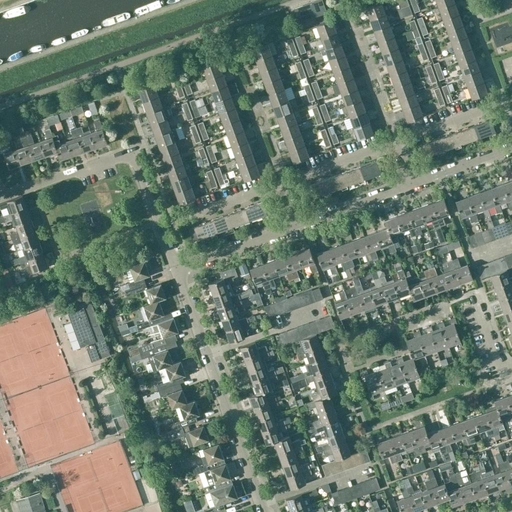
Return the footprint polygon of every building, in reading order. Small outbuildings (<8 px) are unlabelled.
[(322,0),(317,0),(294,9),(299,23),(327,13),(322,0)] [(459,13),(455,1),(439,7),(443,18),(459,13)] [(366,7),(370,19),(386,13),(382,2),(366,7)] [(374,30),(392,24),(392,22),(389,23),(386,13),(370,19),(374,30)] [(463,24),(459,13),(443,18),(447,30),(463,24)] [(417,18),(420,27),(425,25),(422,16),(417,18)] [(409,20),(412,30),(417,28),(414,19),(409,20)] [(317,25),(321,37),(336,31),(332,20),(317,25)] [(394,23),(392,24),(374,30),(378,42),(394,36),(391,26),(395,25),(394,23)] [(463,24),(447,30),(451,41),(467,35),(463,24)] [(336,31),(321,37),(325,48),(340,43),(336,31)] [(295,36),(298,45),(303,43),(300,35),(295,36)] [(451,41),(455,52),(471,47),(467,35),(451,41)] [(394,36),(378,42),(382,53),(398,47),(394,36)] [(287,39),(290,48),(295,46),(292,37),(287,39)] [(417,44),(420,52),(425,50),(422,42),(417,44)] [(252,49),(257,60),(272,55),(268,43),(252,49)] [(325,48),(329,60),(344,54),(340,43),(325,48)] [(400,53),(398,47),(382,53),(386,64),(402,59),(406,57),(404,51),(400,53)] [(436,55),(433,47),(428,49),(431,57),(436,55)] [(455,52),(459,64),(475,58),(471,47),(455,52)] [(344,54),(329,60),(333,71),(348,65),(344,54)] [(257,60),(261,71),(276,66),(272,55),(257,60)] [(303,59),(306,68),(311,66),(308,58),(303,59)] [(475,58),(459,64),(463,75),(479,69),(475,58)] [(404,64),(402,59),(386,64),(390,76),(406,70),(410,69),(408,63),(404,64)] [(295,62),(298,71),(303,69),(300,60),(295,62)] [(203,66),(207,78),(222,72),(218,61),(203,66)] [(433,64),(436,72),(441,70),(438,62),(433,64)] [(353,77),(348,65),(333,71),(337,82),(353,77)] [(425,67),(428,75),(434,73),(430,65),(425,67)] [(261,71),(265,83),(280,77),(276,66),(261,71)] [(483,80),(479,69),(463,75),(467,86),(483,80)] [(406,70),(390,76),(394,87),(410,81),(406,70)] [(442,71),(441,70),(436,72),(439,80),(444,78),(443,76),(442,71)] [(207,78),(211,89),(227,84),(222,72),(207,78)] [(181,77),(184,86),(189,84),(186,75),(181,77)] [(265,83),(269,94),(284,88),(280,77),(265,83)] [(357,88),(353,77),(337,82),(341,93),(357,88)] [(173,80),(177,89),(182,87),(179,78),(173,80)] [(487,92),(483,80),(467,86),(471,98),(487,92)] [(311,82),(314,91),(319,89),(316,81),(311,82)] [(398,98),(414,92),(418,91),(416,85),(412,87),(410,81),(394,87),(398,98)] [(139,89),(143,101),(158,96),(154,84),(139,89)] [(227,84),(211,89),(215,100),(231,95),(227,84)] [(269,94),(273,105),(288,100),(284,88),(269,94)] [(361,99),(357,88),(341,93),(345,105),(361,99)] [(322,97),(319,89),(314,91),(317,99),(322,97)] [(314,100),(311,91),(306,93),(309,101),(314,100)] [(414,92),(398,98),(403,109),(418,104),(414,92)] [(452,101),(449,93),(444,95),(447,103),(452,101)] [(215,100),(219,112),(235,106),(231,95),(215,100)] [(445,104),(442,95),(436,97),(439,106),(445,104)] [(158,96),(143,101),(147,112),(162,107),(158,96)] [(189,100),(192,109),(197,107),(194,98),(189,100)] [(365,110),(361,99),(345,105),(349,116),(365,110)] [(273,105),(277,117),(292,111),(288,100),(273,105)] [(423,115),(418,104),(403,109),(407,121),(423,115)] [(235,106),(219,112),(223,123),(239,118),(235,106)] [(147,112),(151,124),(166,118),(162,107),(147,112)] [(365,110),(349,116),(353,127),(369,122),(365,110)] [(277,117),(281,128),(296,122),(292,111),(277,117)] [(323,123),(320,114),(314,116),(317,125),(323,123)] [(54,128),(61,127),(59,115),(52,116),(54,128)] [(166,118),(151,124),(155,135),(170,129),(166,118)] [(243,129),(239,118),(223,123),(227,134),(243,129)] [(491,119),(474,126),(478,137),(495,131),(491,119)] [(91,133),(96,148),(108,144),(100,120),(94,122),(97,131),(91,133)] [(198,123),(201,132),(206,130),(203,121),(198,123)] [(281,128),(285,139),(300,134),(296,122),(281,128)] [(373,133),(369,122),(353,127),(358,139),(373,133)] [(190,126),(193,135),(198,133),(195,125),(190,126)] [(460,144),(478,137),(474,126),(456,132),(460,144)] [(96,148),(91,133),(90,131),(84,133),(81,127),(76,129),(84,152),(96,148)] [(46,156),(57,152),(58,152),(53,136),(50,128),(44,130),(48,139),(41,142),(46,156)] [(74,139),(67,142),(72,156),(84,152),(76,129),(71,131),(74,139)] [(175,141),(170,129),(155,135),(159,146),(175,141)] [(247,140),(243,129),(227,134),(231,146),(247,140)] [(456,132),(439,138),(443,150),(460,144),(456,132)] [(46,156),(41,142),(34,144),(31,134),(26,136),(34,160),(46,156)] [(300,134),(285,139),(289,150),(305,145),(300,134)] [(339,143),(336,134),(331,136),(334,144),(339,143)] [(58,135),(53,136),(58,152),(57,152),(60,160),(72,156),(67,142),(61,144),(58,135)] [(22,164),(34,160),(26,136),(21,138),(24,148),(17,150),(22,164)] [(331,145),(328,137),(323,139),(326,147),(331,145)] [(426,156),(443,150),(439,138),(421,144),(426,156)] [(247,140),(231,146),(235,157),(251,152),(247,140)] [(22,164),(17,150),(14,141),(8,142),(12,152),(5,154),(10,169),(22,164)] [(179,152),(175,141),(159,146),(163,158),(179,152)] [(309,157),(305,145),(289,150),(293,162),(309,157)] [(179,152),(163,158),(167,169),(183,163),(179,152)] [(255,163),(251,152),(235,157),(239,169),(255,163)] [(217,161),(214,153),(209,154),(212,163),(217,161)] [(209,164),(206,155),(201,157),(204,166),(209,164)] [(377,161),(360,167),(364,178),(381,172),(377,161)] [(167,169),(171,180),(187,175),(183,163),(167,169)] [(259,175),(255,163),(239,169),(244,180),(259,175)] [(347,185),(364,178),(360,167),(343,173),(347,185)] [(343,173),(326,179),(330,191),(347,185),(343,173)] [(187,175),(171,180),(175,192),(191,186),(187,175)] [(225,184),(222,175),(217,177),(220,186),(225,184)] [(217,186),(214,178),(209,179),(212,188),(217,186)] [(313,197),(330,191),(326,179),(309,186),(313,197)] [(511,179),(502,183),(508,199),(510,198),(511,197),(511,179)] [(508,199),(502,183),(491,188),(496,204),(499,203),(506,200),(509,208),(511,206),(511,202),(510,198),(508,199)] [(195,198),(191,186),(175,192),(179,203),(195,198)] [(502,211),(499,203),(496,204),(491,188),(479,192),(485,208),(487,207),(494,204),(497,212),(502,211)] [(490,215),(487,207),(485,208),(479,192),(467,196),(473,212),(475,211),(482,209),(485,217),(490,215)] [(7,208),(9,214),(27,207),(22,195),(0,203),(0,207),(1,210),(7,208)] [(478,219),(475,211),(473,212),(467,196),(456,200),(461,216),(469,214),(472,221),(478,219)] [(444,198),(432,202),(440,226),(446,224),(443,216),(449,213),(444,198)] [(263,202),(246,208),(250,220),(268,214),(263,202)] [(420,206),(426,221),(432,219),(435,228),(440,226),(432,202),(420,206)] [(420,206),(408,211),(417,234),(422,232),(421,229),(427,227),(426,221),(420,206)] [(14,225),(16,224),(31,219),(27,207),(9,214),(3,216),(5,221),(11,219),(14,225)] [(246,208),(229,214),(233,226),(250,220),(246,208)] [(397,215),(402,230),(408,228),(411,236),(417,234),(408,211),(397,215)] [(229,214),(211,220),(215,233),(233,226),(229,214)] [(384,219),(387,227),(388,227),(395,247),(400,245),(397,235),(403,233),(402,230),(397,215),(384,219)] [(10,234),(11,240),(35,231),(31,219),(16,224),(19,231),(10,234)] [(198,239),(215,233),(211,220),(194,227),(198,239)] [(504,223),(498,225),(502,237),(508,235),(504,223)] [(494,226),(492,227),(496,239),(502,237),(498,225),(494,226)] [(388,227),(387,227),(376,231),(381,246),(382,248),(388,246),(391,253),(396,251),(395,247),(388,227)] [(489,228),(486,229),(491,241),(496,239),(492,227),(489,228)] [(485,243),(491,241),(486,229),(480,231),(485,243)] [(23,242),(25,248),(39,243),(35,231),(11,240),(13,245),(23,242)] [(364,235),(373,259),(378,257),(375,248),(381,246),(376,231),(364,235)] [(478,246),(485,243),(480,231),(474,234),(478,246)] [(472,248),(478,246),(474,234),(468,236),(472,248)] [(367,261),(373,259),(364,235),(352,240),(358,254),(358,257),(365,254),(367,261)] [(352,240),(341,244),(349,268),(353,267),(354,266),(351,257),(358,254),(352,240)] [(39,243),(25,248),(27,254),(18,257),(20,263),(44,254),(39,243)] [(341,244),(329,248),(335,263),(341,261),(344,270),(346,269),(349,268),(341,244)] [(435,248),(438,257),(443,255),(440,246),(435,248)] [(309,247),(297,251),(302,266),(308,264),(311,272),(318,270),(309,247)] [(338,272),(335,263),(329,248),(317,252),(323,270),(330,267),(332,274),(338,272)] [(285,255),(293,279),(299,277),(296,268),(302,266),(297,251),(285,255)] [(48,267),(44,254),(20,263),(22,268),(25,267),(29,278),(38,275),(37,271),(48,267)] [(285,255),(273,259),(279,274),(285,272),(288,281),(293,279),(285,255)] [(461,283),(453,260),(451,256),(447,258),(449,261),(447,262),(449,266),(442,268),(444,273),(449,287),(461,283)] [(504,256),(499,258),(503,270),(506,269),(508,268),(504,256)] [(453,260),(461,283),(473,279),(468,264),(461,266),(458,258),(453,260)] [(494,260),(498,272),(503,270),(499,258),(494,260)] [(262,264),(270,287),(275,285),(272,277),(279,274),(273,259),(262,264)] [(494,260),(488,262),(492,274),(498,272),(494,260)] [(129,288),(145,282),(143,277),(149,275),(144,261),(129,266),(134,280),(127,282),(129,288)] [(486,276),(490,274),(492,274),(488,262),(482,264),(486,276)] [(265,289),(270,287),(262,264),(249,268),(254,283),(262,280),(265,289)] [(486,276),(482,264),(476,266),(481,278),(486,276)] [(208,282),(212,295),(231,288),(229,283),(233,281),(232,278),(237,276),(234,267),(220,272),(222,277),(208,282)] [(449,287),(444,273),(437,275),(434,267),(429,269),(437,291),(449,287)] [(400,296),(410,293),(411,292),(404,273),(403,269),(398,271),(401,280),(394,282),(400,296)] [(426,296),(437,291),(429,269),(424,271),(426,276),(419,278),(426,296)] [(511,277),(509,278),(506,269),(503,270),(498,272),(492,274),(490,274),(494,286),(510,281),(511,283),(511,282),(511,277)] [(409,271),(404,273),(411,292),(410,293),(413,300),(426,296),(419,278),(419,276),(412,279),(411,275),(409,271)] [(400,296),(394,282),(393,279),(387,282),(385,276),(379,278),(388,301),(400,296)] [(120,288),(128,285),(124,277),(117,281),(120,288)] [(353,278),(356,286),(364,309),(376,305),(370,288),(363,290),(358,277),(353,278)] [(376,305),(388,301),(379,278),(374,280),(376,286),(370,288),(376,305)] [(510,281),(494,286),(499,298),(511,293),(511,285),(511,283),(510,281)] [(147,288),(145,282),(129,288),(131,294),(145,289),(150,302),(142,305),(143,306),(158,300),(166,297),(160,283),(147,288)] [(354,297),(348,299),(353,313),(364,309),(356,286),(351,288),(354,297)] [(216,307),(247,296),(252,294),(250,289),(233,295),(231,288),(212,295),(216,307)] [(323,298),(319,288),(312,290),(316,301),(323,298)] [(309,290),(304,292),(308,304),(313,302),(309,290)] [(353,313),(348,299),(345,290),(339,292),(341,298),(334,301),(340,318),(353,313)] [(302,306),(308,304),(304,292),(298,294),(302,306)] [(511,293),(499,298),(503,310),(511,306),(511,293)] [(298,294),(293,296),(297,308),(302,306),(298,294)] [(221,319),(235,314),(238,313),(236,306),(242,304),(241,303),(249,300),(247,296),(216,307),(221,319)] [(293,296),(287,298),(291,310),(297,308),(293,296)] [(287,298),(281,300),(286,312),(291,310),(287,298)] [(72,312),(70,313),(82,347),(86,345),(92,361),(100,359),(111,355),(90,300),(79,304),(81,309),(72,312)] [(129,333),(150,325),(159,322),(157,317),(163,314),(158,300),(143,306),(148,320),(136,324),(128,327),(129,333)] [(280,314),(286,312),(281,300),(276,302),(280,314)] [(275,316),(280,314),(276,302),(270,304),(275,316)] [(269,318),(275,316),(270,304),(265,306),(269,318)] [(511,306),(503,310),(507,322),(511,320),(511,306)] [(159,322),(150,325),(152,331),(158,334),(158,339),(163,337),(178,332),(171,311),(163,314),(157,317),(159,322)] [(225,331),(248,323),(256,320),(255,316),(253,316),(246,318),(246,317),(237,321),(235,314),(221,319),(225,331)] [(331,315),(325,317),(329,329),(335,327),(331,315)] [(324,331),(329,329),(325,317),(320,319),(324,331)] [(444,322),(441,323),(449,347),(461,342),(454,324),(457,323),(455,318),(450,320),(451,325),(445,327),(444,322)] [(320,319),(314,321),(318,333),(324,331),(320,319)] [(316,334),(318,333),(314,321),(309,323),(313,335),(316,334)] [(248,323),(225,331),(229,343),(243,338),(241,332),(250,329),(248,323)] [(307,337),(313,335),(309,323),(303,325),(307,337)] [(432,327),(429,328),(437,351),(449,347),(441,323),(438,324),(440,329),(433,332),(432,327)] [(303,325),(297,327),(302,339),(307,337),(303,325)] [(297,327),(292,329),(296,341),(299,340),(302,339),(297,327)] [(420,331),(417,332),(425,355),(437,351),(429,328),(426,329),(428,334),(422,336),(420,331)] [(290,342),(296,341),(292,329),(286,331),(290,342)] [(286,331),(281,333),(285,344),(290,342),(286,331)] [(407,341),(413,360),(414,359),(425,355),(417,332),(414,333),(416,338),(407,341)] [(279,346),(285,344),(281,333),(275,335),(279,346)] [(316,334),(313,335),(307,337),(302,339),(299,340),(301,346),(295,348),(297,354),(320,345),(316,334)] [(165,344),(163,337),(158,339),(152,341),(155,348),(165,344)] [(139,353),(155,348),(152,341),(137,346),(139,353)] [(243,359),(267,350),(265,345),(256,348),(254,342),(239,347),(243,359)] [(130,354),(138,351),(136,344),(128,347),(130,354)] [(307,356),(310,363),(324,358),(320,345),(297,354),(299,359),(307,356)] [(153,371),(165,367),(173,364),(172,363),(167,349),(157,353),(155,348),(139,353),(142,359),(148,357),(153,371)] [(269,356),(267,350),(243,359),(248,371),(266,364),(264,357),(269,356)] [(399,358),(408,382),(420,377),(414,359),(413,360),(404,363),(402,357),(399,358)] [(324,358),(310,363),(312,369),(303,373),(305,378),(328,370),(324,358)] [(396,386),(408,382),(399,358),(397,359),(399,365),(393,367),(391,361),(388,362),(396,386)] [(158,390),(173,385),(171,380),(185,375),(180,361),(172,363),(173,364),(165,367),(170,380),(156,385),(158,390)] [(384,390),(396,386),(388,362),(385,363),(387,369),(381,371),(379,366),(376,367),(384,390)] [(268,371),(266,364),(248,371),(252,383),(276,374),(274,369),(268,371)] [(372,395),(384,390),(376,367),(373,368),(374,373),(369,375),(367,370),(361,372),(363,378),(365,377),(372,395)] [(332,381),(328,370),(305,378),(307,383),(314,381),(316,387),(332,381)] [(57,456),(51,457),(66,511),(67,511),(68,475),(66,475),(64,469),(69,469),(70,450),(78,450),(78,445),(82,445),(92,442),(92,441),(76,385),(75,391),(70,371),(68,453),(58,456),(57,456)] [(278,380),(276,374),(252,383),(256,394),(248,397),(249,397),(263,392),(275,388),(273,382),(278,380)] [(332,381),(316,387),(318,393),(311,396),(313,400),(336,392),(332,381)] [(175,390),(173,385),(158,390),(160,396),(166,394),(171,408),(186,402),(181,388),(175,390)] [(253,409),(276,401),(274,396),(265,399),(263,392),(249,397),(253,409)] [(316,406),(318,412),(334,407),(330,395),(337,393),(336,392),(313,400),(306,403),(308,409),(316,406)] [(411,392),(400,396),(402,401),(413,397),(411,392)] [(494,400),(495,405),(496,408),(497,407),(502,421),(508,419),(509,421),(511,419),(511,414),(505,396),(494,400)] [(194,400),(186,402),(171,408),(179,406),(184,420),(170,425),(172,430),(187,425),(195,422),(194,417),(199,415),(194,400)] [(278,406),(276,401),(253,409),(257,421),(275,414),(273,408),(278,406)] [(489,410),(485,412),(493,435),(499,434),(496,425),(502,422),(502,421),(497,407),(496,408),(495,405),(488,408),(489,410)] [(312,422),(314,427),(338,419),(334,407),(318,412),(321,419),(312,422)] [(485,412),(473,416),(478,431),(485,428),(488,437),(493,435),(485,412)] [(277,420),(275,414),(257,421),(261,432),(285,424),(291,422),(289,416),(277,420)] [(473,416),(461,420),(470,444),(475,442),(472,433),(478,431),(473,416)] [(325,430),(327,436),(342,431),(338,419),(314,427),(316,433),(325,430)] [(450,425),(455,439),(461,437),(465,446),(470,444),(461,420),(450,425)] [(265,444),(280,439),(278,433),(286,429),(285,424),(261,432),(265,444)] [(187,425),(172,430),(168,432),(171,440),(185,435),(189,447),(208,440),(203,425),(189,430),(187,425)] [(422,442),(429,440),(426,433),(427,433),(424,425),(412,429),(420,453),(426,451),(422,442)] [(449,441),(455,439),(450,425),(438,429),(446,452),(452,450),(449,441)] [(400,434),(405,448),(407,453),(413,451),(417,462),(423,460),(420,453),(412,429),(400,434)] [(441,454),(446,452),(438,429),(427,433),(426,433),(429,440),(431,448),(438,445),(441,454)] [(164,430),(158,432),(160,439),(166,437),(164,430)] [(342,431),(327,436),(329,442),(321,445),(323,451),(346,442),(342,431)] [(388,438),(397,461),(402,460),(399,451),(405,448),(400,434),(388,438)] [(120,446),(118,435),(109,437),(111,448),(120,446)] [(273,442),(277,453),(301,445),(299,439),(290,443),(288,436),(280,439),(265,444),(265,445),(273,442)] [(391,463),(397,461),(388,438),(376,442),(381,457),(388,455),(391,463)] [(335,460),(338,459),(343,457),(351,455),(346,442),(323,451),(325,456),(333,453),(335,460)] [(203,465),(192,468),(194,471),(195,474),(197,473),(197,474),(203,472),(210,469),(218,466),(217,463),(216,461),(223,458),(218,443),(202,448),(205,456),(200,457),(203,465)] [(281,465),(296,460),(294,453),(303,450),(301,445),(277,453),(281,465)] [(366,449),(360,451),(364,463),(370,461),(366,449)] [(452,450),(446,452),(449,459),(451,460),(455,459),(452,450)] [(359,465),(364,463),(360,451),(355,453),(359,465)] [(355,453),(351,455),(343,457),(348,469),(359,465),(355,453)] [(343,457),(338,459),(342,471),(348,469),(343,457)] [(337,473),(342,471),(338,459),(335,460),(332,461),(337,473)] [(508,459),(503,461),(511,484),(511,467),(511,468),(508,459)] [(284,473),(286,477),(309,468),(307,463),(298,466),(296,460),(281,465),(282,466),(280,467),(279,469),(281,473),(282,474),(284,473)] [(332,461),(327,463),(331,475),(337,473),(332,461)] [(499,489),(511,484),(503,461),(497,463),(501,472),(494,474),(499,489)] [(208,485),(202,487),(204,490),(205,494),(209,492),(217,490),(216,489),(225,485),(224,483),(224,481),(230,478),(225,463),(218,466),(210,469),(203,472),(208,485)] [(325,477),(331,475),(327,463),(321,465),(325,477)] [(309,468),(286,477),(290,489),(305,484),(302,477),(311,474),(309,468)] [(484,468),(479,470),(487,493),(499,489),(494,474),(487,476),(484,468)] [(487,493),(479,470),(474,472),(477,480),(470,483),(476,497),(487,493)] [(476,497),(470,483),(470,480),(468,481),(466,475),(461,477),(459,472),(454,473),(464,501),(476,497)] [(450,482),(445,484),(450,498),(449,498),(452,506),(464,501),(454,473),(449,475),(450,480),(450,482)] [(376,477),(370,479),(374,491),(380,489),(376,477)] [(435,477),(429,479),(438,502),(449,498),(450,498),(445,484),(445,483),(438,485),(435,477)] [(370,479),(364,481),(368,493),(374,491),(370,479)] [(438,502),(429,479),(424,481),(427,490),(420,492),(426,506),(438,502)] [(363,495),(368,493),(364,481),(359,483),(363,495)] [(212,508),(199,511),(217,511),(224,510),(222,503),(237,498),(232,483),(225,485),(216,489),(217,490),(209,492),(214,506),(212,507),(212,508)] [(357,497),(363,495),(359,483),(353,485),(357,497)] [(352,499),(357,497),(353,485),(348,487),(352,499)] [(411,486),(406,487),(414,510),(426,506),(420,492),(420,490),(413,492),(411,486)] [(274,497),(284,495),(283,487),(273,489),(274,497)] [(346,501),(352,499),(348,487),(342,489),(346,501)] [(409,511),(414,510),(406,487),(400,489),(403,498),(396,500),(400,511),(409,511)] [(289,511),(304,506),(302,500),(317,494),(315,488),(285,499),(289,511)] [(341,503),(346,501),(342,489),(337,491),(341,503)] [(335,504),(341,503),(337,491),(331,493),(335,504)] [(20,511),(45,511),(40,493),(16,500),(20,511)] [(371,503),(373,508),(374,511),(380,511),(378,506),(377,507),(375,502),(371,503)]
